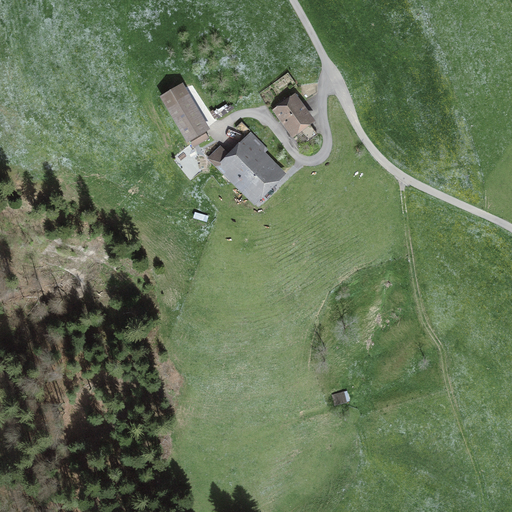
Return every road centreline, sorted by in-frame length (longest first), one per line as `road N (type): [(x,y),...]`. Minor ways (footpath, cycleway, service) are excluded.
road 1 (track): [(401,176),(422,322),(444,366),(485,511)]
road 2 (track): [(511,228),(401,176),(377,155),(292,0)]
road 3 (track): [(228,143),(218,127),(251,114),(297,157),(316,159),(326,144),(322,94),(330,77)]
